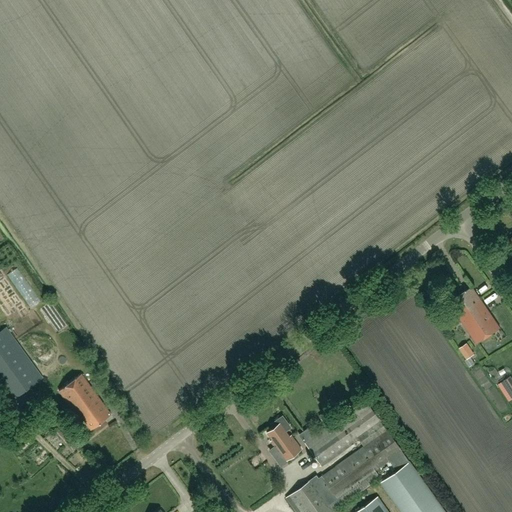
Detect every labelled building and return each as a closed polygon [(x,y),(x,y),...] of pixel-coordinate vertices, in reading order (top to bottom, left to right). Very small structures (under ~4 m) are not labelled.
[(0,296),(11,291),(5,279),(0,281),(0,296)] [(477,344),(500,328),(472,287),(451,301),(458,311),(455,312),(477,344)] [(0,331),(0,388),(9,401),(63,362),(36,325),(20,337),(34,355),(29,359),(6,327),(0,331)] [(461,346),(468,358),(476,353),(468,341),(461,346)] [(510,398),(511,397),(511,373),(511,374),(500,381),(510,398)] [(91,429),(111,414),(81,374),(59,390),(81,421),(84,419),(91,429)] [(365,400),(329,425),(304,442),(321,466),(358,439),(363,446),(323,475),(322,474),(320,475),(321,476),(318,479),(316,476),(285,497),(295,511),(299,511),(301,511),(302,511),(337,511),(335,510),(380,477),(375,470),(389,460),(397,472),(381,483),(401,511),(446,511),(370,407),(365,400)] [(327,408),(319,415),(324,422),(333,416),(327,408)] [(274,423),(276,426),(267,432),(272,440),(270,441),(285,461),(301,449),(291,435),(289,436),(285,431),(290,427),(282,416),(274,423)] [(388,511),(378,497),(356,511),(388,511)]
